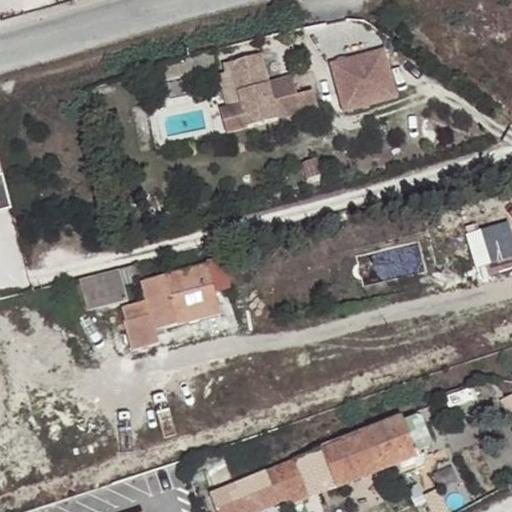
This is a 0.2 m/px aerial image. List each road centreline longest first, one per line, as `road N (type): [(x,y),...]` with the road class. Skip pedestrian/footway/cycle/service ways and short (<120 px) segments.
road 1 (unknown): [(282,339),(511,276)]
road 2 (unclassified): [(0,54),(206,0)]
